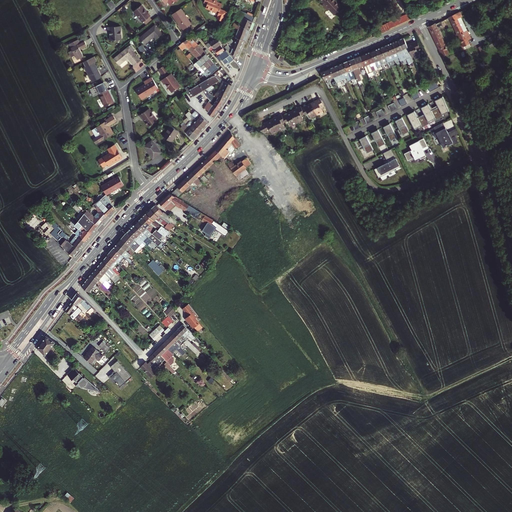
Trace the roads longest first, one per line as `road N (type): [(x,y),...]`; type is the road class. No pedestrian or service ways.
road 1 (residential): [(345,139),(366,179),(386,191),(480,155)]
road 2 (residential): [(253,118),(314,88),(345,139)]
road 3 (residential): [(452,84),(345,139)]
